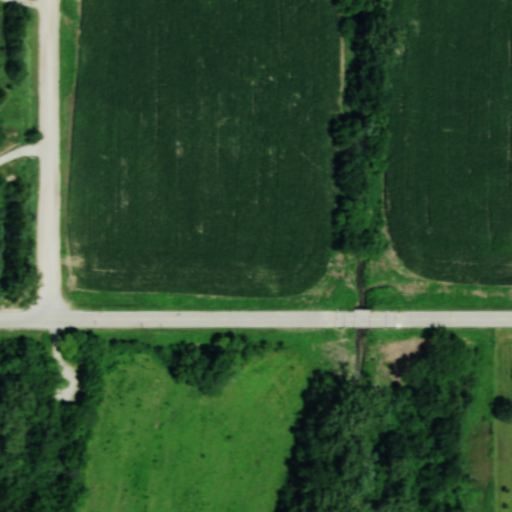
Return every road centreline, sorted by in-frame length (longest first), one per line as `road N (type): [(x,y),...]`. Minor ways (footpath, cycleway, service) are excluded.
road 1 (tertiary): [(0,318),(473,318)]
road 2 (residential): [(50,318),(50,0)]
